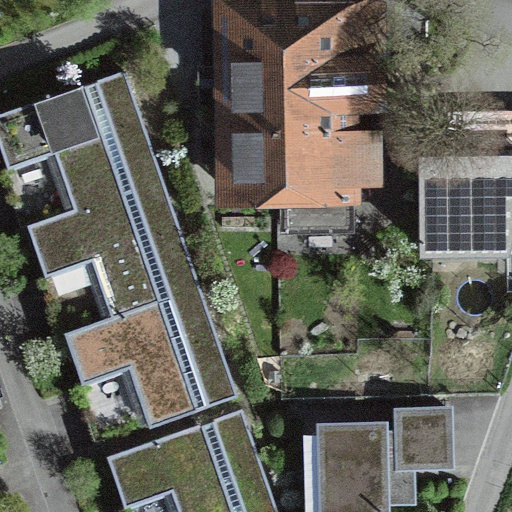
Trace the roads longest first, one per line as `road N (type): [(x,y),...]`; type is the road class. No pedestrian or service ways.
road 1 (residential): [(0,333),(55,511)]
road 2 (residential): [(143,0),(0,59)]
